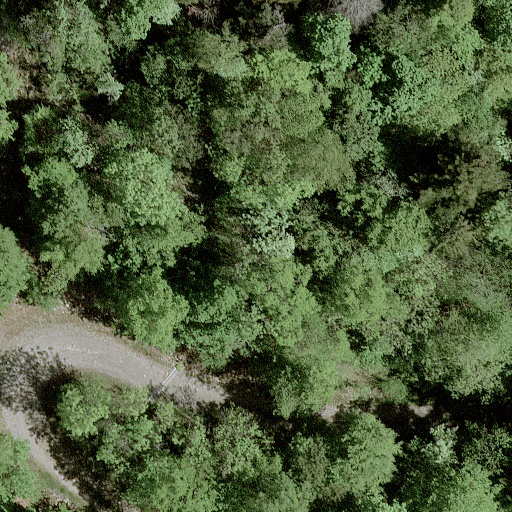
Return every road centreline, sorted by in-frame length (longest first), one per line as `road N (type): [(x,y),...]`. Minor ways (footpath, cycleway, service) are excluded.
road 1 (track): [(511,416),(334,420),(243,410),(146,386),(24,333),(0,336)]
road 2 (track): [(0,396),(120,511)]
